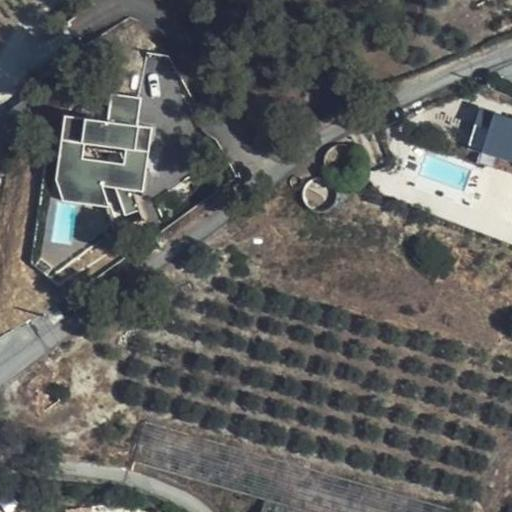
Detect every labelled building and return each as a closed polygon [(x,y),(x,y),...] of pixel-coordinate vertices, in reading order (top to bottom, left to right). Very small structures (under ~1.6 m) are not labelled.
[(466,101),(485,93),(473,88),(466,101)] [(504,103),(485,93),(466,101),(462,110),(492,126),(503,105),(504,103)] [(68,134),(63,197),(111,201),(112,186),(146,189),(149,147),(139,146),(143,102),(115,100),(113,119),(87,116),(85,136),(68,134)] [(61,402),(42,376),(22,389),(41,416),(61,402)] [(269,499),(313,511),(455,511),(456,510),(147,419),(136,457),(168,467),(167,469),(269,499)] [(265,511),(313,511),(269,499),(265,511)]
